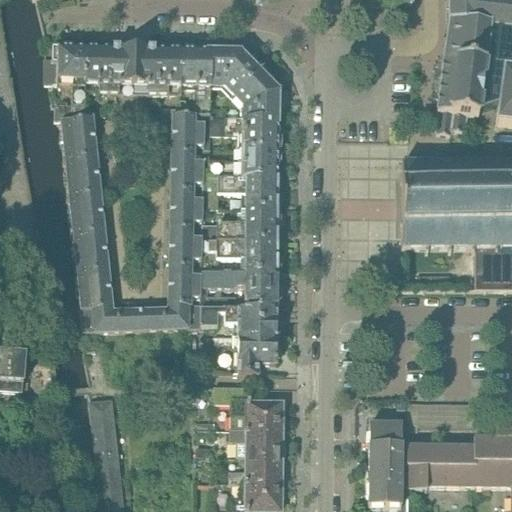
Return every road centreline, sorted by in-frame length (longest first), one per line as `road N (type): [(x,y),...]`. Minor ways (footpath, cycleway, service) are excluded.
road 1 (unclassified): [(326,111),(325,511)]
road 2 (unclassified): [(135,0),(135,7),(252,14),(326,47)]
road 3 (unclassified): [(326,111),(383,111),(383,47),(326,47)]
